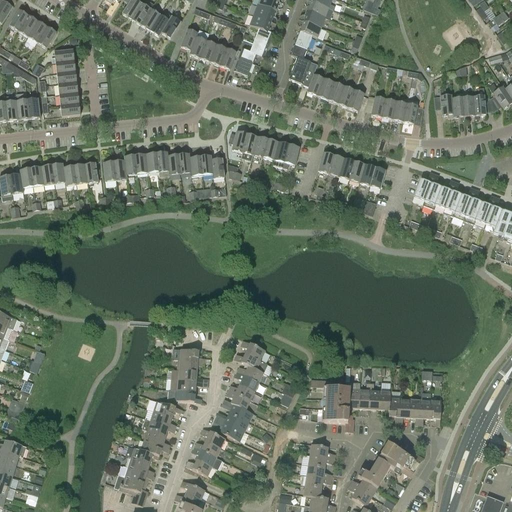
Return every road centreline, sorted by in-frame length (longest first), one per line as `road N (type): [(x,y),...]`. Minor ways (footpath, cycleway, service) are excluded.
road 1 (residential): [(276,104),(411,143),(480,140),(511,129)]
road 2 (residential): [(355,444),(283,441),(251,503),(177,472)]
road 3 (residential): [(401,511),(431,453),(396,431),(355,444)]
road 4 (residential): [(177,472),(214,399),(226,334)]
road 5 (residential): [(97,23),(212,88)]
road 6 (residential): [(212,88),(203,107),(185,118),(97,126)]
